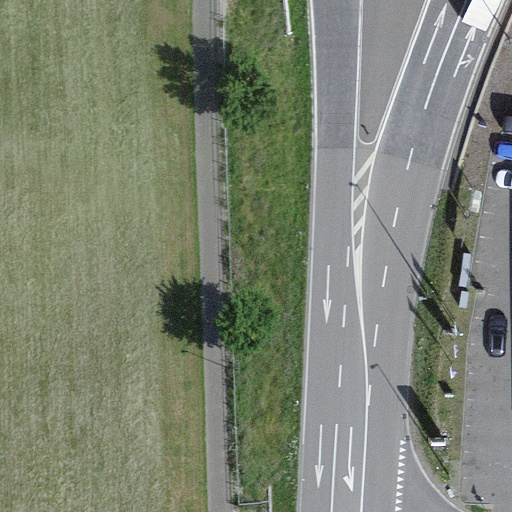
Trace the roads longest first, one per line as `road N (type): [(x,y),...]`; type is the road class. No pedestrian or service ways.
road 1 (secondary): [(360,299),(468,0)]
road 2 (secondary): [(334,0),(333,99),(360,299)]
road 3 (secondary): [(360,299),(351,511)]
